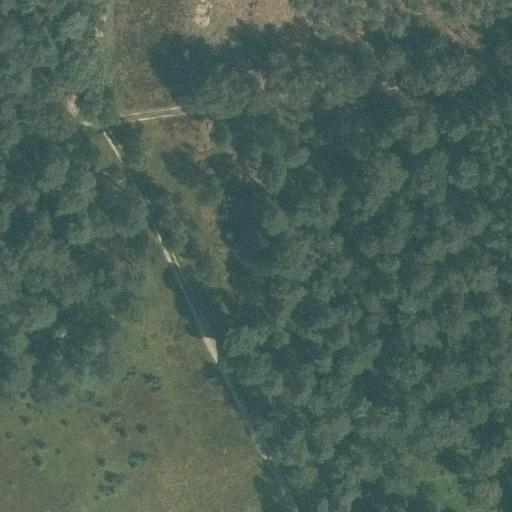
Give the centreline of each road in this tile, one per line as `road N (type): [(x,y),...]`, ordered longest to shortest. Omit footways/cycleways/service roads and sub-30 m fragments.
road 1 (track): [(96,117),(159,219),(296,511)]
road 2 (track): [(96,117),(511,74)]
